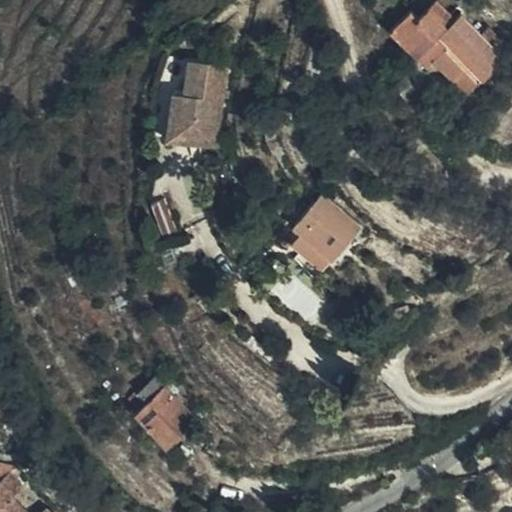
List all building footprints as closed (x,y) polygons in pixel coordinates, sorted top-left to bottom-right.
[(439,56),(457,72),(469,58),(484,74),(511,45),(464,2),(458,8),(448,0),(429,0),(424,6),(417,0),(411,0),(392,20),(421,48),(432,35),(447,48),(439,56)] [(435,60),(439,56),(447,48),(432,35),(421,48),(435,60)] [(191,99),(184,145),(222,150),(234,57),(197,53),(191,99)] [(469,58),(457,72),(472,87),(484,74),(469,58)] [(169,142),(184,145),(191,99),(175,97),(169,142)] [(316,175),(288,209),(296,216),(309,200),(344,229),(357,211),(316,175)] [(299,219),(330,245),(344,229),(309,200),(296,216),(299,219)] [(289,232),(316,254),(320,257),(330,245),(299,219),(289,232)] [(156,362),(138,376),(148,389),(137,399),(165,434),(194,409),(156,362)] [(52,511),(51,510),(49,511),(31,511),(14,497),(31,477),(20,464),(1,460),(7,470),(0,474),(0,511),(52,511)]
